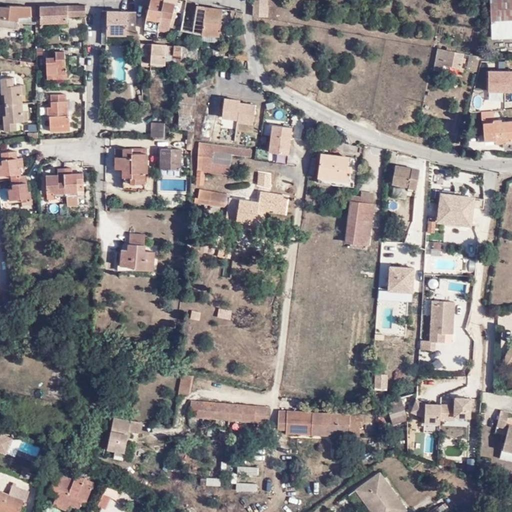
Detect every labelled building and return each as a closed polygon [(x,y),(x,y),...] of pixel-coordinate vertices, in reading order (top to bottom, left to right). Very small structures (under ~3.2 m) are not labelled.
[(176,2),(175,0),(149,0),(148,7),(162,9),(164,1),(175,2),(176,2)] [(184,12),(186,0),(175,0),(176,2),(175,2),(173,10),(180,11),(184,12)] [(202,32),(206,6),(197,6),(197,4),(188,0),(186,0),(184,12),(183,18),(182,21),(181,25),(180,29),(202,32)] [(504,24),(511,24),(511,0),(489,1),(489,24),(504,24)] [(173,10),(175,2),(164,1),(162,9),(159,27),(169,28),(173,10)] [(86,15),(85,3),(84,3),(40,6),(41,22),(68,21),(68,15),(86,15)] [(36,17),(36,7),(9,4),(8,6),(2,5),(0,12),(0,24),(16,28),(19,16),(28,17),(28,16),(36,17)] [(264,16),(265,5),(264,5),(250,5),(250,15),(264,16)] [(221,22),(222,8),(206,6),(202,32),(219,35),(219,30),(221,22)] [(162,9),(148,7),(145,20),(145,27),(159,29),(159,27),(162,9)] [(133,38),(139,38),(139,33),(135,33),(136,11),(107,10),(106,33),(133,34),(133,38)] [(240,18),(235,18),(236,29),(243,28),(242,17),(240,18)] [(219,35),(202,32),(200,40),(218,41),(219,35)] [(180,56),(196,56),(196,47),(161,44),(139,43),(140,53),(140,59),(140,63),(150,63),(150,65),(165,66),(166,62),(180,63),(180,56)] [(462,54),(436,49),(432,70),(441,72),(442,65),(459,69),(462,54)] [(59,56),(53,57),(53,60),(50,61),(51,78),(61,77),(61,75),(71,75),(71,66),(69,66),(69,51),(59,51),(59,56)] [(465,70),(474,72),(477,57),(468,55),(465,70)] [(496,76),(505,77),(507,67),(503,66),(503,69),(497,68),(496,76)] [(5,104),(23,103),(22,94),(22,84),(14,84),(14,77),(1,78),(2,94),(5,94),(5,104)] [(195,102),(195,93),(179,92),(178,100),(195,102)] [(52,125),(64,125),(64,123),(72,123),(72,114),(70,114),(70,100),(68,99),(67,93),(54,94),(54,105),(49,105),(49,115),(51,114),(52,125)] [(221,118),(253,120),(255,96),(222,94),(221,118)] [(176,128),(193,130),(195,102),(178,100),(177,100),(176,107),(177,115),(176,128)] [(23,103),(5,104),(2,105),(0,105),(0,115),(4,115),(5,130),(17,129),(17,121),(25,121),(24,110),(23,103)] [(489,112),(479,113),(480,126),(489,126),(489,123),(489,121),(489,112)] [(272,118),(266,149),(287,153),(293,122),(272,118)] [(164,137),(164,127),(164,122),(150,121),(150,137),(164,137)] [(489,126),(480,126),(482,143),(491,143),(491,147),(500,147),(500,143),(511,142),(511,123),(499,124),(499,123),(489,123),(489,126)] [(463,147),(476,151),(478,141),(474,140),(475,135),(467,133),(463,147)] [(201,171),(230,174),(232,155),(248,156),(249,149),(203,144),(201,171)] [(123,168),(123,177),(131,177),(131,183),(144,183),(144,171),(146,171),(146,148),(115,148),(116,168),(123,168)] [(160,168),(180,169),(181,149),(161,149),(160,168)] [(20,175),(19,166),(15,166),(14,158),(15,158),(15,151),(1,152),(2,164),(0,164),(0,174),(10,174),(12,189),(8,189),(9,199),(20,198),(21,201),(30,200),(29,190),(25,191),(24,182),(26,182),(25,175),(20,175)] [(341,186),(351,187),(354,157),(318,154),(316,177),(342,179),(341,186)] [(419,170),(394,166),(390,182),(406,185),(406,191),(414,193),(419,170)] [(76,202),(76,193),(76,188),(82,188),(82,172),(70,172),(70,167),(56,167),(56,172),(45,172),(46,188),(51,188),(52,191),(64,191),(65,202),(76,202)] [(271,174),(259,173),(258,185),(270,186),(271,174)] [(131,177),(123,177),(123,188),(144,188),(144,183),(131,183),(131,177)] [(315,183),(341,186),(342,179),(316,177),(315,183)] [(161,190),(184,189),(184,178),(161,179),(161,190)] [(224,207),(223,226),(233,227),(234,221),(260,225),(263,204),(227,199),(227,194),(196,190),(195,203),(218,206),(224,207)] [(441,193),(441,197),(472,202),(472,198),(441,193)] [(370,195),(363,194),(362,204),(369,205),(370,195)] [(266,210),(292,214),(294,198),(268,195),(266,210)] [(469,224),(471,206),(472,202),(441,197),(437,220),(469,224)] [(472,202),(471,206),(482,209),(483,200),(472,198),(472,202)] [(357,204),(347,203),(343,242),(364,246),(366,228),(368,210),(369,205),(362,204),(357,204)] [(376,211),(368,210),(366,228),(374,229),(376,211)] [(215,229),(204,227),(203,240),(213,242),(215,229)] [(121,251),(120,267),(135,267),(135,271),(152,272),(152,254),(143,253),(143,237),(128,235),(127,252),(121,251)] [(213,248),(194,245),(193,252),(212,255),(213,248)] [(414,288),(414,261),(388,261),(388,289),(414,288)] [(411,300),(412,290),(393,289),(392,299),(411,300)] [(453,335),(454,302),(432,301),(430,341),(421,340),(420,350),(436,351),(436,343),(446,343),(452,343),(453,335)] [(226,313),(215,311),(215,319),(226,321),(226,313)] [(200,316),(191,314),(190,321),(199,323),(200,316)] [(188,395),(190,377),(179,375),(178,394),(188,395)] [(378,380),(370,379),(370,390),(378,390),(378,380)] [(453,398),(413,397),(412,413),(425,413),(424,430),(439,431),(440,415),(470,416),(471,392),(453,391),(453,398)] [(401,395),(385,400),(392,421),(407,417),(401,395)] [(259,424),(267,424),(269,406),(191,406),(191,420),(259,421),(259,424)] [(499,423),(507,425),(510,409),(501,408),(499,423)] [(359,435),(360,418),(354,417),(354,413),(286,411),(286,415),(285,427),(285,432),(359,435)] [(274,427),(285,427),(286,415),(275,414),(274,427)] [(126,450),(131,419),(119,417),(113,415),(108,447),(115,449),(126,450)] [(266,429),(254,428),(253,441),(264,442),(266,429)] [(11,438),(0,433),(0,451),(6,454),(12,438),(11,438)] [(511,449),(504,447),(501,457),(511,460),(511,449)] [(237,464),(237,472),(258,473),(259,465),(237,464)] [(17,476),(34,482),(36,474),(20,468),(17,476)] [(46,492),(54,496),(70,503),(77,506),(80,499),(82,496),(85,497),(93,479),(74,472),(72,476),(57,470),(54,478),(52,477),(46,492)] [(359,487),(375,511),(381,508),(384,511),(403,511),(409,508),(383,470),(359,487)] [(220,485),(220,476),(206,476),(206,485),(220,485)] [(27,488),(29,483),(13,477),(8,493),(0,490),(0,511),(19,511),(28,489),(27,488)] [(236,481),(236,491),(256,491),(256,481),(236,481)] [(102,490),(96,504),(106,508),(111,493),(102,490)] [(70,503),(54,496),(52,501),(68,508),(70,503)]
